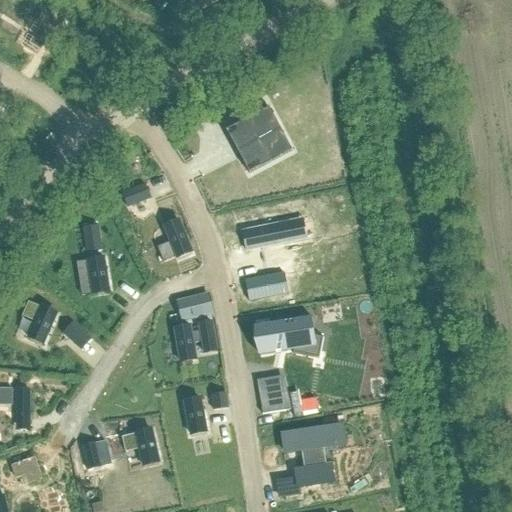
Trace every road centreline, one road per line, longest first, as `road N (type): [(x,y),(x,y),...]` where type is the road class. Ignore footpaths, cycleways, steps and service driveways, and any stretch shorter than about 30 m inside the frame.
road 1 (residential): [(217,273),(145,300),(58,444)]
road 2 (residential): [(257,511),(217,273)]
road 3 (unclassified): [(324,0),(131,108)]
road 4 (residential): [(217,273),(192,203),(131,108)]
road 5 (unclassified): [(85,141),(0,228)]
